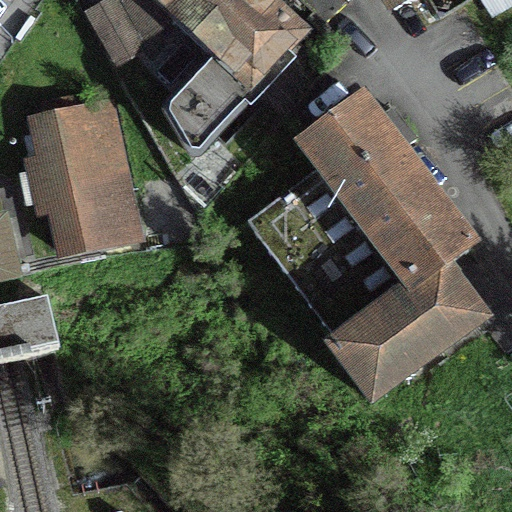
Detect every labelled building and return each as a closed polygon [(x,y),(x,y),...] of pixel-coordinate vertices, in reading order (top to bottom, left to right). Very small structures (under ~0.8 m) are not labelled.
[(114,0),(110,3),(84,18),(114,70),(140,55),(169,24),(212,64),(163,116),(191,163),(252,98),(250,96),(303,39),(261,0),(114,0)] [(405,0),(381,0),(388,11),(405,0)] [(38,164),(26,167),(37,218),(49,215),(59,259),(132,243),(104,110),(71,117),(68,105),(39,111),(41,124),(29,126),(38,164)] [(371,129),(355,107),(301,148),(319,172),(244,228),(335,350),(329,354),(370,408),(479,325),(441,274),(466,255),(394,159),(413,145),(390,115),(371,129)] [(0,284),(13,281),(0,223),(0,222),(0,284)] [(43,303),(0,312),(0,368),(54,357),(43,303)]
